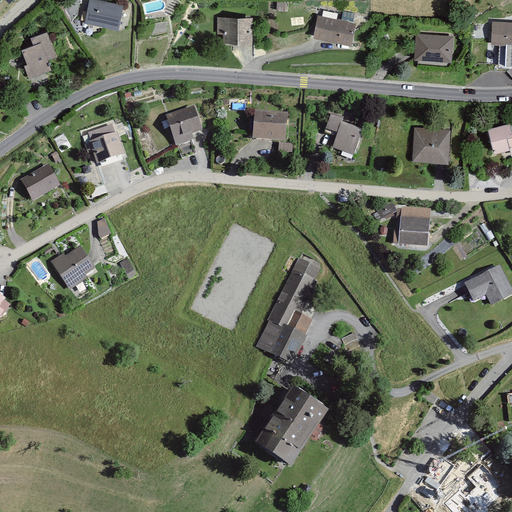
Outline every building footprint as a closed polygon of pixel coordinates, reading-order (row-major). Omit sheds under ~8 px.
[(89,0),(85,23),(118,29),(122,4),(101,0),(89,0)] [(343,21),(319,16),(314,37),(350,45),(354,25),(351,24),(354,14),(345,12),(343,21)] [(252,19),(219,19),(219,33),(226,33),(225,42),(252,42),(252,19)] [(511,23),(493,23),(492,44),(507,45),(505,67),(511,67),(511,23)] [(32,45),(21,48),(30,77),(50,70),(47,60),(56,57),(47,31),(30,37),(32,45)] [(454,35),(417,32),(415,61),(452,63),(454,35)] [(195,105),(167,112),(176,146),(195,141),(193,135),(202,132),(195,105)] [(287,113),(257,111),(254,140),(285,143),(287,113)] [(342,122),(331,118),(327,129),(338,133),(332,149),(353,157),(362,134),(341,126),(342,122)] [(511,129),(509,121),(488,127),(495,152),(511,147),(511,129)] [(450,129),(415,127),(413,161),(449,162),(450,129)] [(117,134),(91,142),(99,165),(125,156),(117,134)] [(49,164),(22,179),(34,201),(61,186),(49,164)] [(395,202),(379,207),(381,216),(398,211),(395,202)] [(429,210),(402,209),(400,242),(427,244),(429,210)] [(107,218),(97,220),(100,235),(110,233),(107,218)] [(80,244),(54,261),(71,287),(97,270),(80,244)] [(297,256),(253,345),(291,363),(312,320),(301,314),(323,269),(297,256)] [(511,290),(499,266),(467,283),(475,298),(487,291),(492,302),(511,292),(511,290)] [(0,295),(0,314),(2,314),(10,303),(0,295)] [(291,384),(253,439),(290,464),(327,409),(291,384)]
